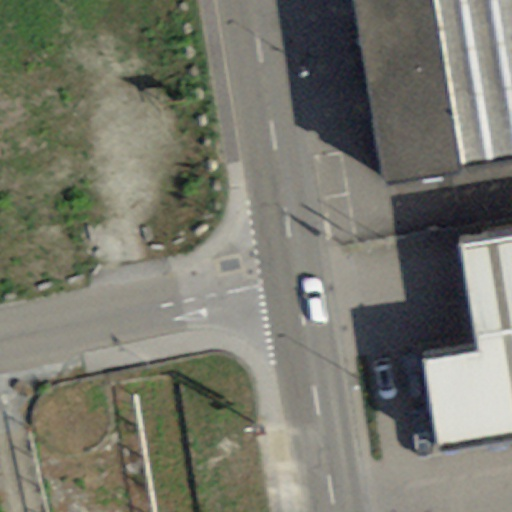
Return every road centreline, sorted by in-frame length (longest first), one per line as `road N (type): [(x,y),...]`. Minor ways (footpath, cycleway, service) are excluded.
road 1 (residential): [(293,286),(0,344)]
road 2 (primary): [(293,286),(247,0)]
road 3 (primary): [(330,511),(293,286)]
